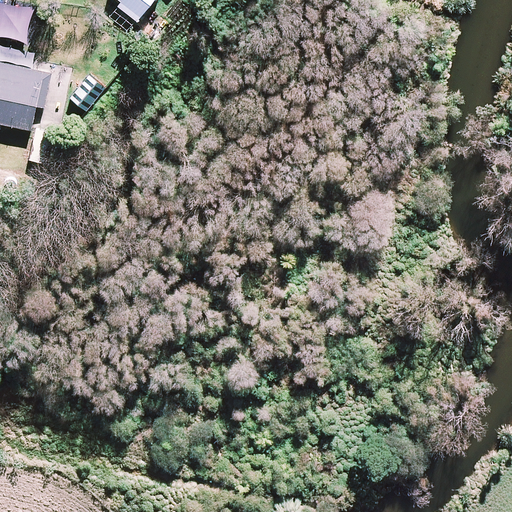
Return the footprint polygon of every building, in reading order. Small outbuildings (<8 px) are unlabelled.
[(33,4),(6,0),(0,0),(0,32),(28,37),(33,4)] [(120,0),(118,3),(137,18),(151,0),(120,0)] [(133,20),(117,8),(109,17),(125,30),(133,20)] [(0,127),(1,128),(2,121),(32,127),(37,103),(45,105),(52,70),(0,59),(0,127)] [(107,88),(90,74),(72,97),(89,110),(107,88)] [(57,131),(36,127),(30,157),(51,161),(57,131)]
